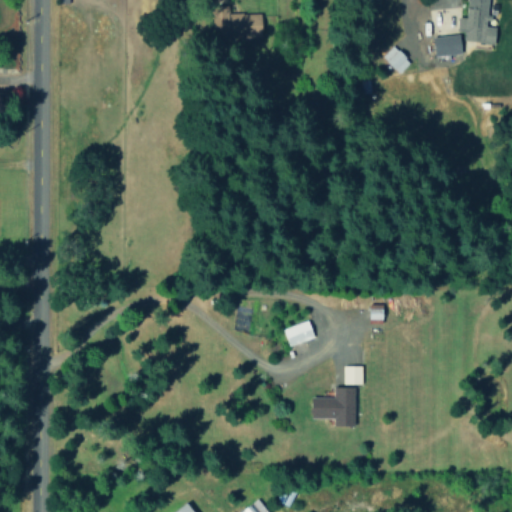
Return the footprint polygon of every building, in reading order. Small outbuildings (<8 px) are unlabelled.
[(494,44),(496,27),(487,26),(488,15),(487,15),(488,0),(466,0),(465,17),(458,16),(456,32),(464,32),(463,40),(494,44)] [(261,13),(219,14),(220,39),(262,38),(261,13)] [(434,56),(461,53),(459,34),(432,36),(434,56)] [(380,56),(397,73),(408,62),(392,44),(380,56)] [(286,344),(312,338),(308,321),(282,327),(286,344)] [(360,365),(340,365),(340,383),(361,383),(360,365)] [(354,386),(333,386),(333,397),(312,396),(311,417),(333,418),(333,425),(353,425),(354,386)] [(194,511),(187,501),(172,511),(194,511)]
